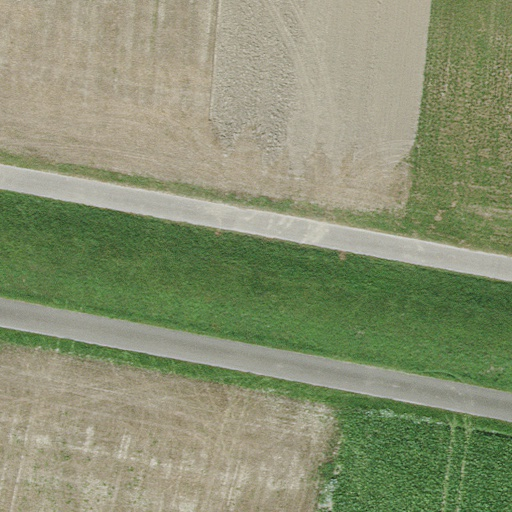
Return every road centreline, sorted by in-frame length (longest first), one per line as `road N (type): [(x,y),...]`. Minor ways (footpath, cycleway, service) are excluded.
road 1 (track): [(511,396),(0,299)]
road 2 (track): [(0,177),(511,268)]
